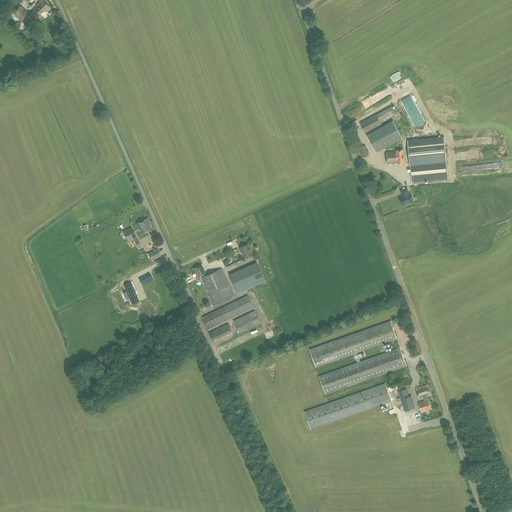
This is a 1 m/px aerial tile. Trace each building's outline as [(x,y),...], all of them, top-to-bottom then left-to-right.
[(47,12),(51,8),(43,0),(41,0),(36,5),(37,6),(33,9),(41,17),(47,11),(47,12)] [(21,21),(29,14),(19,3),(11,11),(21,21)] [(370,101),(360,105),(362,110),(372,106),(370,101)] [(393,106),(377,115),(381,123),(397,114),(393,106)] [(376,114),(360,123),(366,133),(382,124),(376,114)] [(393,121),(367,135),(377,152),(403,138),(393,121)] [(408,140),(410,162),(446,158),(444,137),(408,140)] [(363,158),(369,155),(365,145),(359,147),(363,158)] [(398,164),(404,163),(403,150),(397,150),(397,151),(386,152),(387,163),(398,162),(398,164)] [(412,182),(448,178),(446,158),(410,162),(412,182)] [(407,188),(401,190),(403,196),(400,197),(403,205),(414,201),(411,193),(410,194),(407,188)] [(140,229),(142,234),(152,229),(150,224),(151,224),(148,218),(136,223),(139,229),(140,229)] [(102,239),(91,245),(100,262),(104,260),(100,253),(106,250),(108,254),(110,253),(102,239)] [(246,259),(253,255),(250,248),(248,245),(241,248),(246,259)] [(158,249),(148,254),(151,261),(161,256),(158,249)] [(145,250),(124,258),(127,266),(148,258),(145,250)] [(259,259),(231,271),(239,290),(266,277),(259,259)] [(129,281),(119,260),(108,265),(117,286),(129,281)] [(144,263),(144,261),(139,263),(141,269),(153,265),(151,260),(144,263)] [(198,276),(200,276),(205,273),(201,265),(194,268),(198,276)] [(213,304),(233,295),(222,268),(202,277),(213,304)] [(138,300),(132,285),(126,288),(133,302),(138,300)] [(208,327),(255,308),(250,295),(202,314),(208,327)] [(237,325),(239,331),(261,321),(258,314),(257,314),(255,310),(234,319),(236,325),(237,325)] [(310,349),(316,367),(397,338),(391,321),(310,349)] [(213,338),(232,330),(229,323),(210,331),(213,338)] [(397,349),(319,376),(326,394),(406,365),(400,348),(399,347),(397,347),(397,349)] [(407,370),(401,372),(403,380),(409,378),(407,370)] [(385,383),(304,412),(311,430),(392,402),(385,383)] [(422,412),(431,408),(429,400),(427,395),(431,394),(427,384),(416,388),(419,398),(423,396),(425,401),(419,403),(422,412)] [(412,395),(409,396),(407,389),(399,391),(404,411),(416,408),(412,395)] [(389,411),(392,417),(399,414),(396,408),(389,411)] [(411,417),(400,420),(404,434),(410,433),(409,428),(411,428),(411,426),(413,425),(411,417)]
